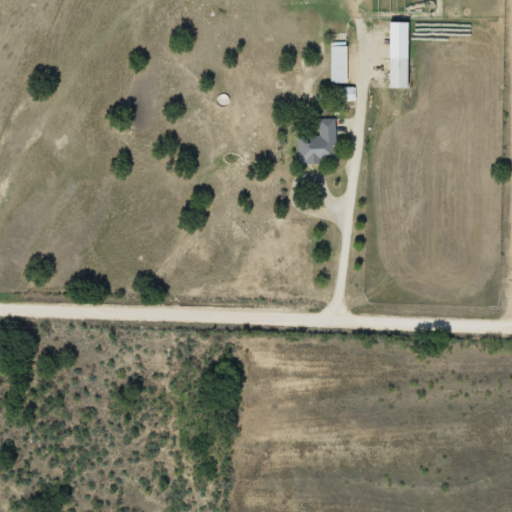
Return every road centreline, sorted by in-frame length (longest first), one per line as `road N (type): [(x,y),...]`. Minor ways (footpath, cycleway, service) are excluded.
road 1 (tertiary): [(0,307),(511,326)]
road 2 (track): [(335,319),(357,130),(350,30)]
